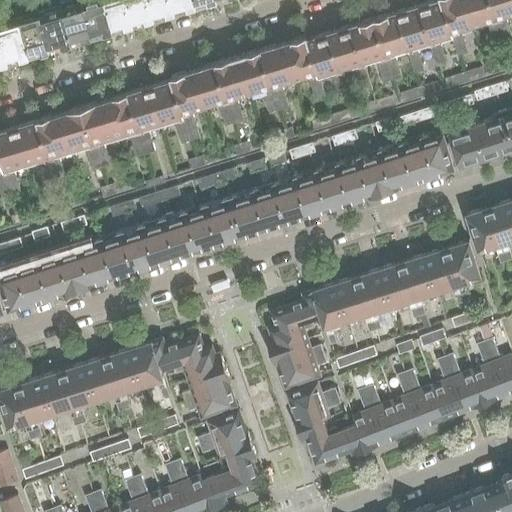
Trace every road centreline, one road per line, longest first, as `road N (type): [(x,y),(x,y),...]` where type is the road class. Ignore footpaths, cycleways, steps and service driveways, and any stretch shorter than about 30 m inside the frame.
road 1 (residential): [(0,333),(511,173)]
road 2 (residential): [(289,0),(0,88)]
road 3 (residential): [(331,511),(511,443)]
